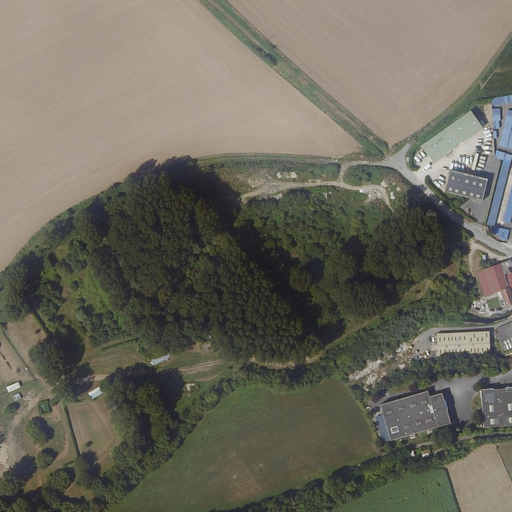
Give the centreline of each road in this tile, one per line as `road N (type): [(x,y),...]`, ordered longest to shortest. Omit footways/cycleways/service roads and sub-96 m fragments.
road 1 (track): [(0,291),(47,228),(171,171),(213,161),(395,161)]
road 2 (track): [(511,427),(405,445),(247,511)]
road 3 (track): [(208,0),(395,161)]
road 4 (track): [(395,161),(465,96),(511,36)]
